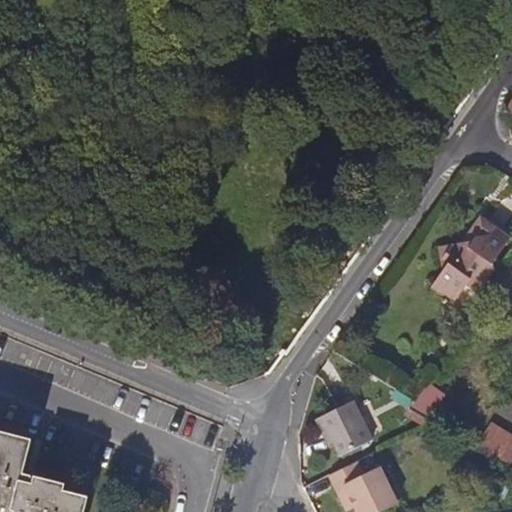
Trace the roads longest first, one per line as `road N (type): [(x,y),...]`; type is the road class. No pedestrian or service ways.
road 1 (tertiary): [(466,134),(434,164),(294,367),(269,428)]
road 2 (residential): [(269,428),(0,316)]
road 3 (residential): [(189,511),(202,462),(0,382)]
